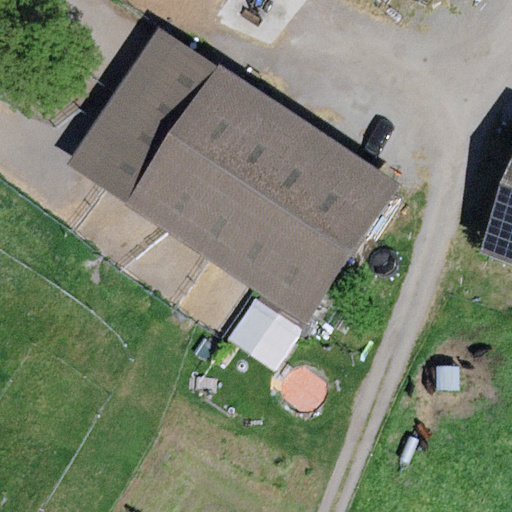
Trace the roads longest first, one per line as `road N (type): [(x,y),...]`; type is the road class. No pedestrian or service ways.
road 1 (track): [(327,511),(459,159)]
road 2 (track): [(511,37),(459,159)]
